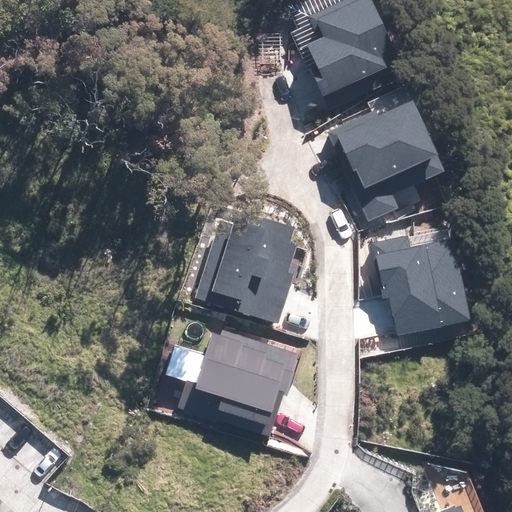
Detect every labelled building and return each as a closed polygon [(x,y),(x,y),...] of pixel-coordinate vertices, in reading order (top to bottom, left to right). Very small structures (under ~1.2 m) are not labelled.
[(371,0),(351,0),(318,17),(330,40),(319,46),(327,61),(312,68),(327,99),(389,67),(383,56),(390,36),(371,0)] [(376,106),(324,128),(365,225),(421,201),(413,180),(440,168),(412,103),(381,117),(376,106)] [(294,229),(240,209),(213,286),(239,296),(233,311),(278,326),(297,274),(288,270),(296,246),(288,243),(294,229)] [(410,232),(370,239),(381,296),(391,294),(398,332),(465,319),(450,240),(413,247),(410,232)] [(218,336),(211,334),(194,388),(272,412),(280,387),(287,389),(299,351),(221,327),(218,336)]
